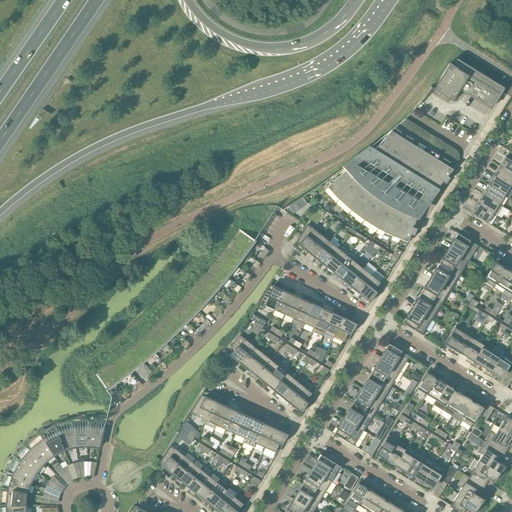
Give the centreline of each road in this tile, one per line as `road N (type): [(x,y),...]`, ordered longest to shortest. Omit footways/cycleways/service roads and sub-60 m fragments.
road 1 (trunk): [(0,215),(71,162),(129,134),(303,73),(338,53),(385,0)]
road 2 (residential): [(95,486),(111,415),(217,324),(274,255)]
road 3 (trunk): [(352,0),(330,30),(272,49),(222,34),(188,0)]
road 4 (trunk): [(0,142),(97,0)]
road 5 (residential): [(511,405),(382,324)]
road 6 (residential): [(436,511),(314,438)]
road 7 (residential): [(314,438),(382,324)]
road 8 (residential): [(382,324),(451,215)]
road 9 (residential): [(382,324),(274,255)]
